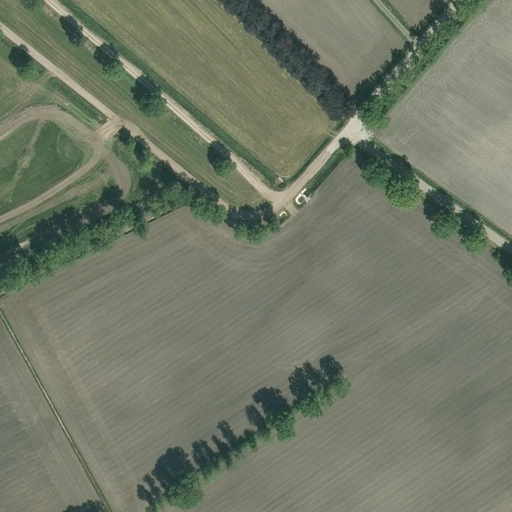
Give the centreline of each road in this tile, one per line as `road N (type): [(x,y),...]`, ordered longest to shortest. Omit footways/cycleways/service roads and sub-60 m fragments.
road 1 (track): [(0,26),(226,210),(245,217),(281,202),(348,131)]
road 2 (unclassified): [(511,249),(348,131),(461,0)]
road 3 (track): [(281,202),(47,0)]
road 4 (track): [(358,120),(238,0)]
